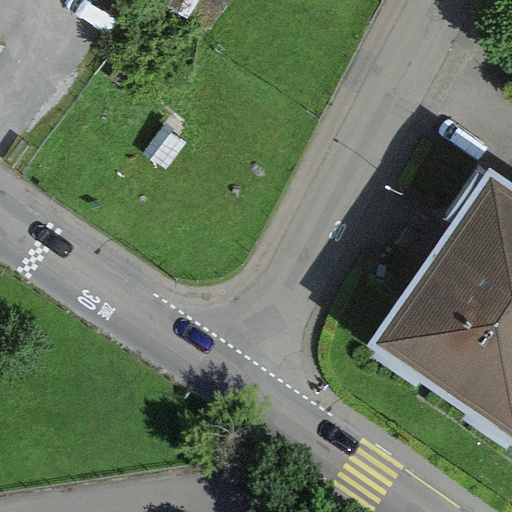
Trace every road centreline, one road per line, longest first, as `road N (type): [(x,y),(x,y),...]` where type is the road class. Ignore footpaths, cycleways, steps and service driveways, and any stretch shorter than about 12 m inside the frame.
road 1 (residential): [(440,0),(225,378)]
road 2 (tertiary): [(0,225),(225,378)]
road 3 (tertiary): [(225,378),(419,511)]
road 4 (residential): [(240,511),(209,491),(73,511)]
